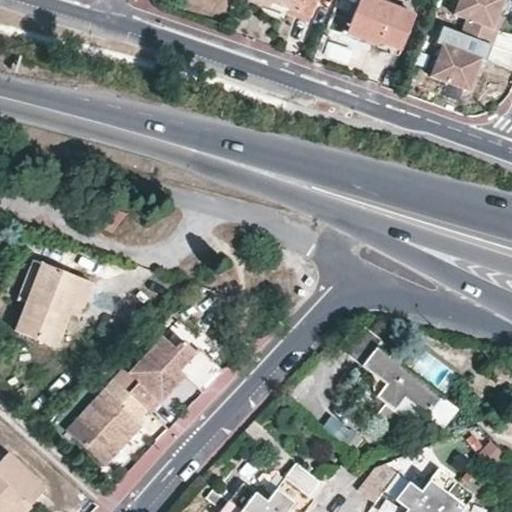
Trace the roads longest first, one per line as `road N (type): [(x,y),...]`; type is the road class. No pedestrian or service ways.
road 1 (primary): [(511,221),(0,91)]
road 2 (residential): [(492,146),(114,19)]
road 3 (residential): [(0,151),(268,219),(337,258)]
road 4 (residential): [(132,511),(354,269)]
road 5 (primary): [(0,108),(297,191)]
road 6 (primary): [(297,191),(511,263)]
road 7 (primary): [(341,219),(511,302)]
road 8 (residential): [(354,269),(511,330)]
